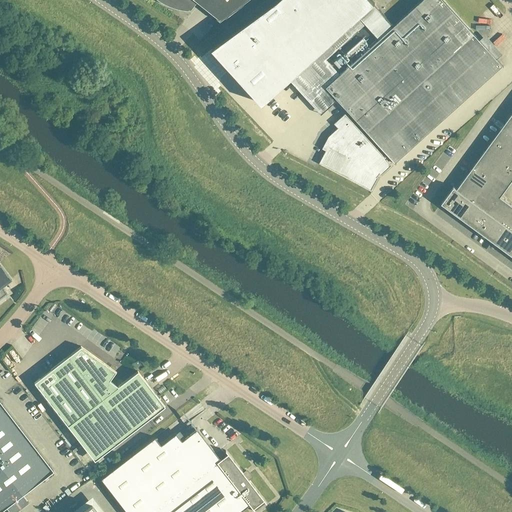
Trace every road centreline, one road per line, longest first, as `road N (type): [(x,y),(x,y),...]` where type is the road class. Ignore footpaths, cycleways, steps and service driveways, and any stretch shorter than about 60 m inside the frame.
road 1 (tertiary): [(433,303),(420,264),(266,171),(173,54),(101,0)]
road 2 (unclassified): [(339,455),(53,266)]
road 3 (tertiary): [(339,455),(433,303)]
